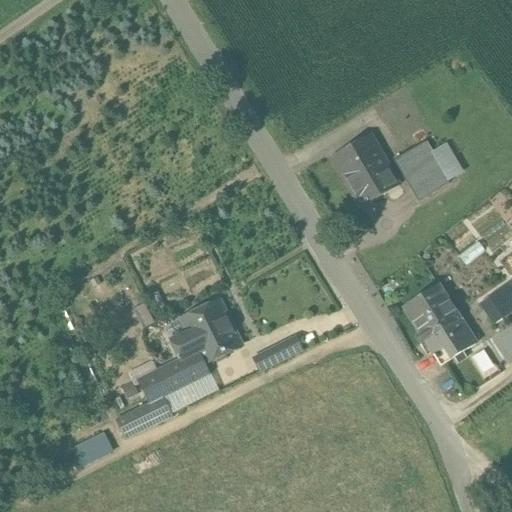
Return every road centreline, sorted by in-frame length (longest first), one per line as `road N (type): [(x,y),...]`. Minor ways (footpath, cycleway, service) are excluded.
road 1 (residential): [(419,384),(179,0)]
road 2 (unclassified): [(467,511),(419,384)]
